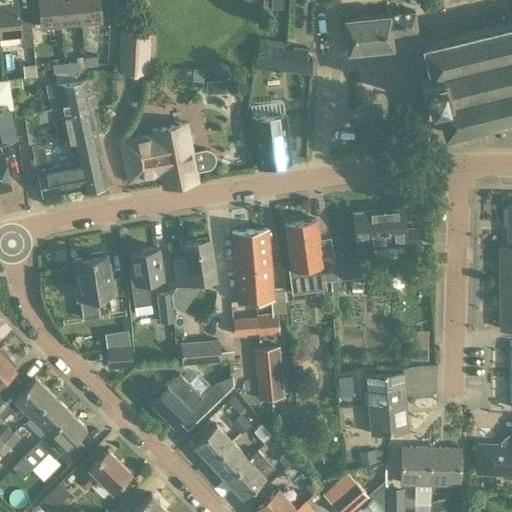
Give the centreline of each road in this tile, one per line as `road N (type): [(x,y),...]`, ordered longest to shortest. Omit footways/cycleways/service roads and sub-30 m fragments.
road 1 (residential): [(9,232),(318,176),(458,163)]
road 2 (residential): [(207,511),(28,324),(9,232)]
road 3 (residential): [(454,396),(458,163)]
